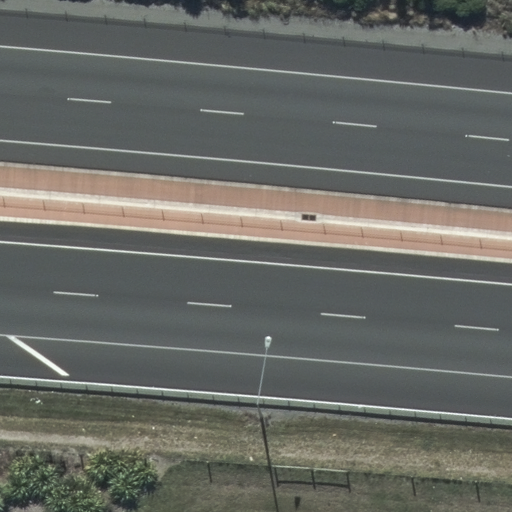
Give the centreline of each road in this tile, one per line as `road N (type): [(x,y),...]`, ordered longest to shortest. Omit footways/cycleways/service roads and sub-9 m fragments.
road 1 (motorway): [(0,92),(511,139)]
road 2 (motorway): [(511,331),(0,288)]
